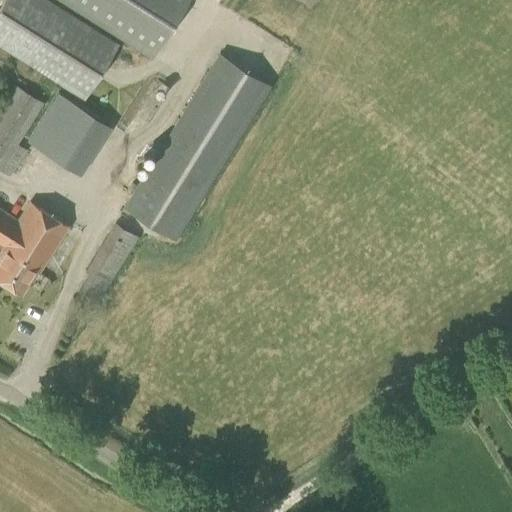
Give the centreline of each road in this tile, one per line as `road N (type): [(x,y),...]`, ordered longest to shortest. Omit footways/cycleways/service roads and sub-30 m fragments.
road 1 (unknown): [(23,399),(68,285),(184,71),(207,0)]
road 2 (unclassified): [(199,511),(0,385)]
